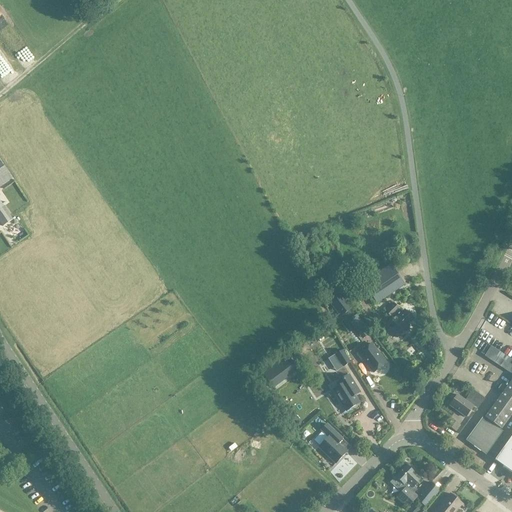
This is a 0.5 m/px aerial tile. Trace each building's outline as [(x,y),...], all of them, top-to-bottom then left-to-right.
[(22,45),(0,15),(0,34),(12,52),(22,45)] [(0,161),(0,186),(12,179),(0,161)] [(0,191),(0,222),(3,227),(13,220),(2,204),(7,201),(0,191)] [(377,305),(405,285),(389,262),(361,282),(377,305)] [(326,299),(340,317),(351,309),(337,291),(326,299)] [(409,313),(407,312),(406,313),(405,311),(402,314),(398,311),(399,309),(393,303),(384,312),(390,318),(391,317),(394,320),(386,327),(397,338),(399,336),(400,338),(408,330),(407,328),(409,327),(408,324),(412,319),(411,318),(411,317),(411,315),(409,313)] [(356,315),(347,321),(357,334),(365,327),(356,315)] [(373,373),(386,363),(372,344),(359,354),(373,373)] [(484,357),(511,374),(511,360),(491,347),(484,357)] [(330,359),(337,371),(350,363),(343,351),(330,359)] [(286,354),(261,372),(272,387),(297,369),(286,354)] [(360,393),(349,376),(336,384),(339,387),(333,391),(346,412),(359,404),(355,397),(360,393)] [(511,380),(485,417),(486,418),(470,439),(488,452),(501,435),(497,432),(500,428),(501,429),(511,414),(511,380)] [(449,405),(466,417),(474,406),(457,395),(449,405)] [(446,424),(456,432),(461,425),(451,418),(446,424)] [(342,440),(327,425),(321,431),(328,438),(319,448),(336,465),(347,453),(338,444),(342,440)] [(511,435),(495,458),(511,469),(511,435)] [(400,481),(401,482),(406,487),(396,498),(407,509),(418,497),(414,494),(418,490),(414,487),(421,480),(407,466),(392,481),(396,485),(400,481)] [(420,495),(423,498),(420,502),(426,507),(440,491),(430,483),(420,495)] [(424,511),(456,511),(462,506),(456,501),(457,500),(451,495),(436,511),(424,511)] [(367,511),(372,507),(366,500),(361,504),(367,511)]
